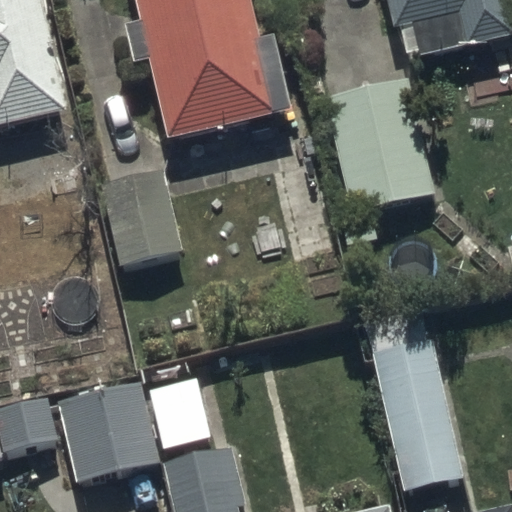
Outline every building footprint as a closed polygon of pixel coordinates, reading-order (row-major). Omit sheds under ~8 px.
[(0,0),(0,131),(72,115),(45,0),(0,0)] [(255,0),(136,0),(142,22),(128,26),(137,64),(151,61),(170,142),(295,113),(276,32),(263,35),(255,0)] [(511,16),(508,0),(390,0),(397,32),(416,28),(423,59),(511,38),(511,16)] [(411,79),(322,100),(350,217),(439,196),(411,79)] [(170,184),(111,197),(127,266),(186,252),(170,184)] [(466,481),(434,342),(432,343),(425,312),(396,319),(404,354),(377,360),(407,494),(466,481)] [(145,384),(61,405),(80,482),(164,461),(145,384)] [(51,400),(0,411),(0,457),(60,445),(51,400)] [(235,453),(166,468),(175,511),(240,511),(240,508),(247,507),(235,453)]
